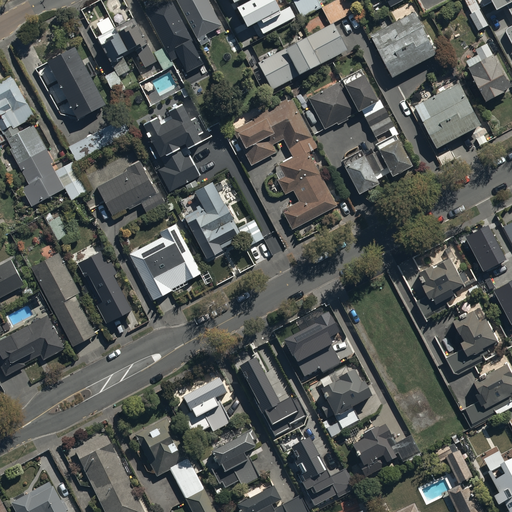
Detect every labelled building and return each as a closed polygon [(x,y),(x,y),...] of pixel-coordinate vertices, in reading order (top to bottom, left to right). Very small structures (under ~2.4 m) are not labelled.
[(157,0),(144,7),(171,58),(177,55),(187,73),(205,64),(171,0),(157,0)] [(177,0),(200,43),(208,39),(205,32),(222,23),(209,0),(177,0)] [(251,0),(237,8),(247,27),(257,22),(263,34),(295,17),(290,6),(281,11),(274,0),(251,0)] [(333,0),(321,6),(330,24),(259,61),(272,87),(347,48),(333,22),(355,10),(349,0),(333,0)] [(317,0),(292,0),(300,16),(320,6),(317,0)] [(470,13),(478,29),(488,23),(475,0),(465,0),(472,12),(470,13)] [(511,0),(491,0),(497,9),(507,4),(511,14),(511,27),(506,30),(511,41),(511,0)] [(415,10),(370,34),(392,74),(437,49),(415,10)] [(108,16),(97,22),(101,31),(113,26),(108,16)] [(116,25),(119,31),(100,41),(115,68),(103,74),(113,93),(136,80),(122,54),(134,48),(144,66),(157,59),(162,69),(172,64),(162,46),(153,51),(137,21),(135,22),(132,16),(116,25)] [(467,63),(487,101),(505,92),(504,90),(511,85),(511,84),(491,44),(476,51),(479,57),(467,63)] [(76,48),(47,63),(78,122),(107,107),(76,48)] [(308,96),(325,127),(337,121),(338,123),(348,117),(347,114),(360,107),(378,141),(375,142),(378,147),(365,155),(363,151),(342,162),(358,190),(378,179),(377,178),(391,171),(392,172),(411,162),(396,134),(399,132),(380,96),(377,97),(363,71),(343,82),(341,79),(308,96)] [(64,187),(54,169),(51,162),(54,160),(33,122),(20,129),(17,123),(34,114),(13,76),(0,83),(0,123),(12,146),(10,147),(29,181),(21,185),(32,205),(64,187)] [(461,80),(414,104),(435,145),(482,120),(461,80)] [(252,115),(253,117),(232,128),(233,131),(250,163),(276,150),(272,142),(282,137),(292,155),(279,162),(285,174),(277,178),(285,193),(293,189),(299,200),(286,207),(288,209),(283,212),(292,228),(336,205),(308,150),(316,146),(292,98),(288,100),(286,97),(252,115)] [(158,118),(143,125),(154,148),(151,149),(156,161),(161,159),(166,169),(159,172),(170,193),(200,178),(190,156),(185,158),(179,147),(186,144),(188,148),(202,141),(200,136),(204,134),(197,120),(192,123),(183,104),(169,111),(173,119),(162,125),(158,118)] [(54,169),(64,187),(70,198),(88,188),(72,159),(54,169)] [(156,191),(139,159),(125,167),(126,170),(96,186),(102,195),(111,213),(128,204),(130,208),(141,202),(147,213),(166,203),(159,189),(156,191)] [(243,235),(238,226),(235,220),(231,222),(229,217),(234,215),(227,201),(224,202),(212,178),(194,187),(201,201),(196,204),(197,206),(184,213),(206,255),(222,247),(221,245),(241,236),(243,235)] [(243,235),(241,236),(246,245),(264,236),(255,218),(238,226),(243,235)] [(511,220),(503,225),(511,241),(511,220)] [(488,225),(465,237),(484,271),(506,259),(488,225)] [(130,252),(151,294),(170,285),(168,281),(198,266),(178,228),(156,239),(153,233),(140,239),(143,246),(130,252)] [(101,247),(77,260),(84,273),(87,272),(102,299),(96,302),(104,319),(131,305),(113,272),(117,270),(110,258),(107,260),(101,247)] [(30,265),(72,344),(95,331),(75,292),(79,290),(58,250),(30,265)] [(416,299),(426,317),(448,304),(444,297),(456,290),(454,286),(465,279),(451,253),(439,259),(440,261),(434,264),(432,260),(419,267),(422,272),(419,273),(429,292),(416,299)] [(0,295),(24,283),(11,258),(0,263),(0,295)] [(511,280),(493,291),(511,325),(511,324),(511,280)] [(394,297),(363,313),(372,330),(369,332),(395,384),(397,383),(401,393),(434,376),(429,368),(430,367),(394,297)] [(461,338),(465,346),(447,356),(454,369),(458,371),(486,358),(483,352),(489,350),(488,346),(498,341),(495,337),(498,336),(486,314),(479,317),(473,306),(452,316),(460,331),(462,331),(465,337),(461,338)] [(316,323),(284,340),(304,377),(320,368),(322,373),(342,363),(329,339),(340,333),(329,311),(314,319),(316,323)] [(0,363),(5,373),(22,364),(18,355),(30,349),(33,356),(40,353),(42,357),(64,346),(47,314),(29,324),(27,320),(0,334),(0,363)] [(255,357),(237,367),(275,439),(303,424),(306,415),(296,396),(292,398),(290,396),(279,402),(255,357)] [(511,364),(508,358),(474,377),(480,388),(476,390),(480,398),(465,406),(473,421),(511,399),(511,364)] [(321,385),(329,401),(321,405),(328,418),(336,414),(342,427),(359,418),(352,405),(371,395),(363,379),(361,380),(354,366),(338,374),(339,376),(321,385)] [(220,377),(183,396),(191,410),(183,414),(191,429),(194,427),(197,434),(210,427),(213,433),(231,424),(219,401),(217,402),(215,397),(227,391),(220,377)] [(135,434),(156,475),(170,469),(192,511),(216,511),(168,417),(135,434)] [(353,445),(364,466),(360,468),(365,479),(386,468),(383,464),(397,457),(396,456),(398,455),(401,461),(420,452),(412,437),(395,445),(385,425),(379,429),(377,427),(362,435),(364,439),(353,445)] [(453,438),(464,462),(493,449),(481,425),(453,438)] [(76,448),(105,511),(104,511),(103,511),(143,511),(107,433),(76,448)] [(220,467),(211,472),(219,486),(223,483),(226,489),(239,482),(243,488),(260,479),(248,456),(247,457),(244,452),(256,446),(249,433),(212,452),(220,467)] [(309,436),(288,447),(296,462),(294,463),(297,470),(296,471),(312,505),(335,493),(336,497),(356,487),(346,467),(328,475),(309,436)] [(511,511),(511,458),(504,463),(498,451),(483,459),(489,470),(487,472),(499,493),(494,495),(498,504),(504,501),(509,511),(511,511)] [(67,511),(50,480),(25,494),(23,491),(14,497),(15,499),(11,501),(16,511),(67,511)] [(484,511),(471,485),(463,489),(461,484),(448,490),(458,511),(456,511),(419,511),(415,504),(397,511),(484,511)] [(273,485),(237,504),(241,511),(308,511),(300,495),(274,509),(271,504),(280,499),(273,485)] [(0,511),(8,511),(0,496),(0,511)]
